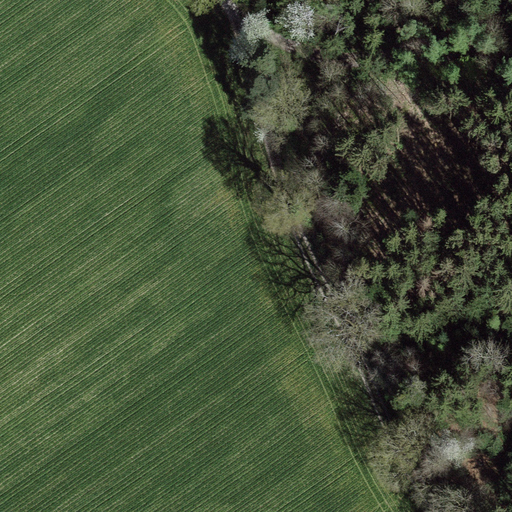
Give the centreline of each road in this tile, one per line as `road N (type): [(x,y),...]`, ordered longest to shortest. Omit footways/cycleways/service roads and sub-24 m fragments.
road 1 (track): [(446,511),(412,470),(301,235),(234,14)]
road 2 (track): [(234,14),(355,60),(511,21)]
